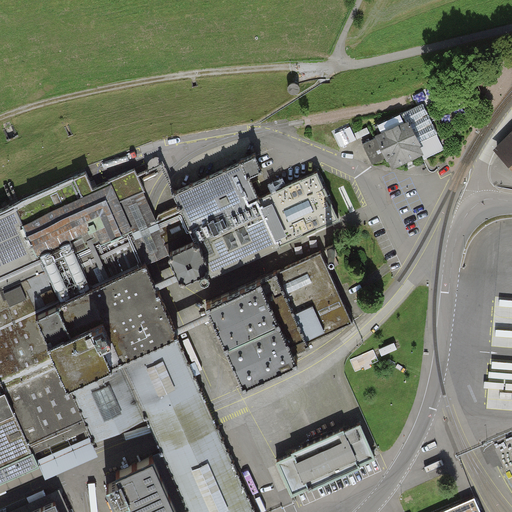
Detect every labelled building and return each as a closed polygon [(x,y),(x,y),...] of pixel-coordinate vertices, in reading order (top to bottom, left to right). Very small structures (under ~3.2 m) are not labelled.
[(291,95),(294,96),(297,95),(299,92),(299,89),(297,87),(294,86),(291,87),(289,89),(289,92),(291,95)] [(423,103),(377,125),(381,133),(375,136),(376,138),(362,144),(372,165),(385,158),(387,162),(388,161),(392,170),(422,156),(424,160),(444,150),(423,103)] [(350,127),(335,134),(341,147),(356,140),(350,127)] [(367,127),(355,133),(357,139),(370,133),(367,127)] [(511,131),(493,150),(511,169),(511,131)] [(93,190),(87,176),(0,213),(0,484),(149,420),(151,425),(162,449),(167,461),(117,482),(115,483),(119,491),(106,496),(112,511),(253,511),(217,426),(210,413),(176,335),(180,334),(178,329),(203,318),(209,315),(244,394),(298,370),(292,357),(309,350),(307,344),(352,324),(312,232),(339,221),(318,173),(268,195),(258,200),(249,180),(262,175),(255,159),(174,194),(167,177),(161,165),(137,175),(135,170),(109,182),(109,183),(93,190)] [(292,456),(276,463),(291,497),(308,489),(309,491),(360,468),(359,467),(375,460),(360,425),(344,432),(343,430),(291,453),(292,456)] [(480,511),(475,499),(445,511),(480,511)]
